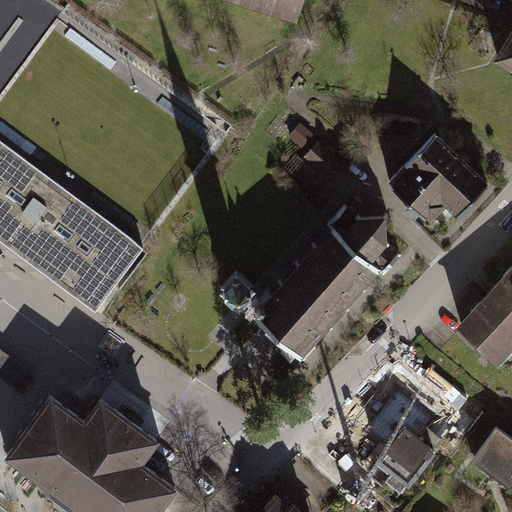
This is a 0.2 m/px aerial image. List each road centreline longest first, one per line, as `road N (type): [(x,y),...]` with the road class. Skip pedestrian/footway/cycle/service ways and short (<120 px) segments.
road 1 (residential): [(277,457),(511,199)]
road 2 (residential): [(0,288),(149,389),(194,403),(277,457)]
road 3 (track): [(312,0),(285,49),(164,0)]
road 4 (track): [(316,227),(222,150),(234,125)]
